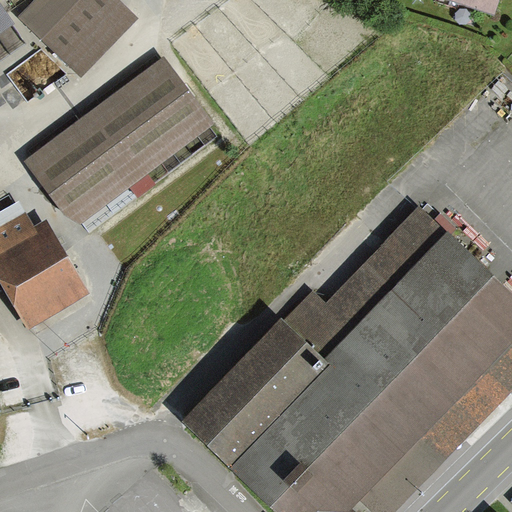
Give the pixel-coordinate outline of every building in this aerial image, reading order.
[(33,0),(18,16),(82,77),(138,18),(118,0),(33,0)] [(450,0),(496,15),(500,0),(450,0)] [(0,5),(0,32),(13,23),(0,5)] [(0,42),(0,64),(29,48),(20,31),(0,42)] [(50,198),(81,224),(216,123),(164,58),(26,162),(50,198)] [(392,511),(511,387),(511,293),(419,205),(324,304),(311,291),(186,422),(280,511),(356,511),(352,508),(362,497),(377,511),(392,511)] [(26,211),(0,225),(0,280),(28,330),(90,295),(47,219),(35,226),(26,211)]
